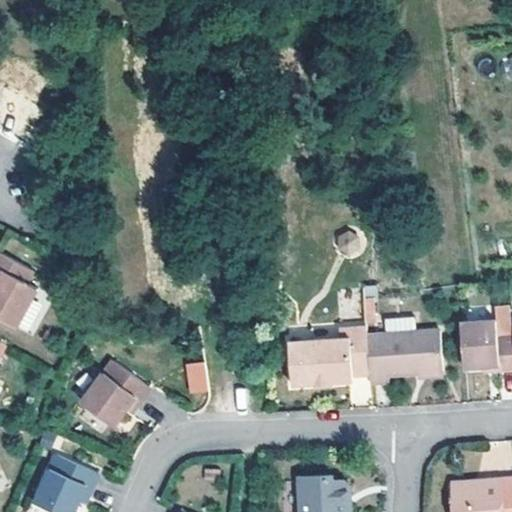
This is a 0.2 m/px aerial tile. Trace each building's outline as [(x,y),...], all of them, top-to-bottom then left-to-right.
[(348,258),(363,245),(349,228),(333,240),(348,258)] [(0,319),(18,329),(39,289),(27,283),(34,271),(0,252),(0,319)] [(362,285),(363,323),(377,323),(376,285),(362,285)] [(499,365),(500,370),(511,369),(511,312),(511,305),(497,306),(498,320),(464,322),(467,366),(486,366),(499,365)] [(369,333),(369,323),(340,325),(341,335),(291,339),(293,385),(353,381),(353,375),(372,374),(369,333)] [(413,330),(416,371),(422,370),(447,368),(444,328),(413,330)] [(391,373),(416,371),(413,330),(369,333),(372,374),(373,381),(391,380),(391,373)] [(115,426),(127,410),(136,397),(141,401),(151,388),(114,361),(83,403),(115,426)] [(190,364),(195,395),(211,392),(206,361),(190,364)] [(136,397),(127,410),(132,414),(141,401),(136,397)] [(100,473),(58,454),(37,503),(58,511),(76,511),(82,500),(88,486),(94,488),(100,473)] [(353,511),(353,506),(346,502),(346,487),(345,479),(334,479),(334,474),(301,476),(302,511),(353,511)] [(511,511),(511,480),(487,482),(488,491),(460,492),(460,511),(511,511)] [(488,491),(487,482),(460,483),(460,492),(488,491)] [(88,486),(82,500),(88,502),(94,488),(88,486)]
